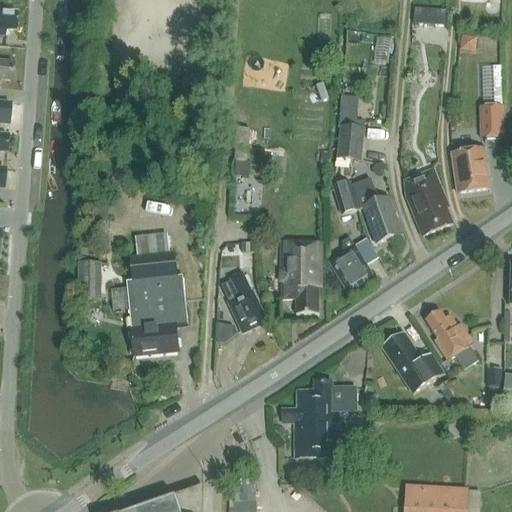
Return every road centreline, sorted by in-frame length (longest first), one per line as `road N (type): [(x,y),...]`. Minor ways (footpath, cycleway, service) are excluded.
road 1 (tertiary): [(65,511),(511,215)]
road 2 (unclassified): [(25,511),(3,445),(35,0)]
